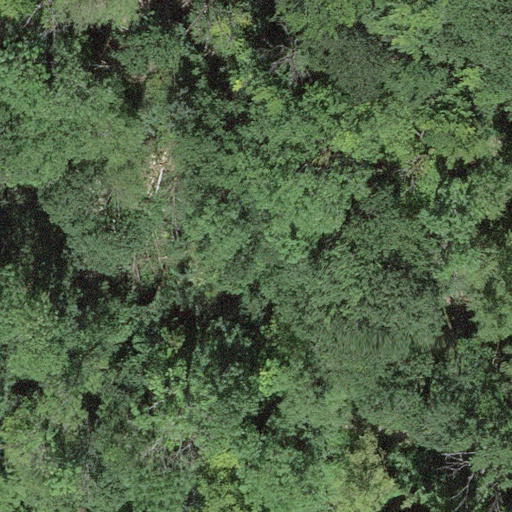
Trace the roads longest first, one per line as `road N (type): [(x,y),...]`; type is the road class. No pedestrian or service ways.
road 1 (track): [(511,442),(378,417),(0,314)]
road 2 (track): [(358,0),(456,72),(511,88)]
